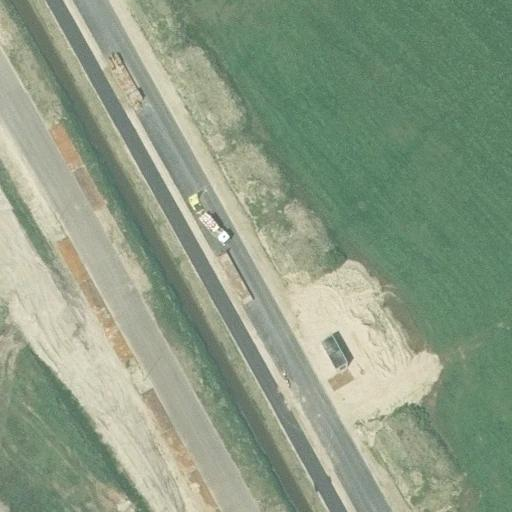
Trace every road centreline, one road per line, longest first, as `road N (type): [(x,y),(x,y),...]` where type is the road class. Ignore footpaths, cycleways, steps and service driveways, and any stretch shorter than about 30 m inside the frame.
road 1 (unclassified): [(91,0),(377,511)]
road 2 (unclassified): [(0,87),(237,511)]
road 3 (track): [(410,0),(511,185)]
road 4 (track): [(150,100),(219,60),(291,0)]
road 5 (track): [(372,503),(511,432)]
